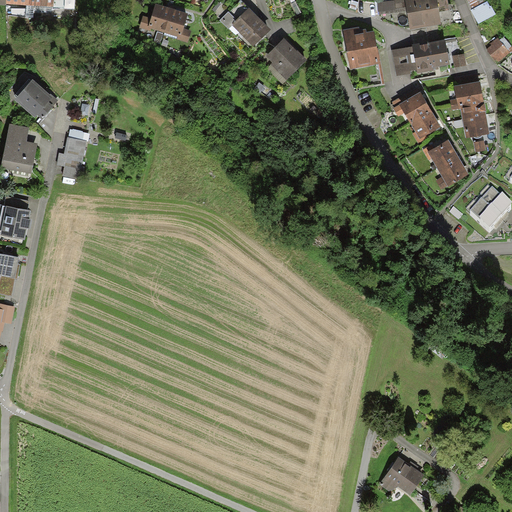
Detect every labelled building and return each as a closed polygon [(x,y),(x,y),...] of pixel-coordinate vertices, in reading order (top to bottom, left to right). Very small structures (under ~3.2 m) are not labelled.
[(405,0),(411,30),(441,25),(439,12),(449,11),(446,0),(405,0)] [(466,0),(479,24),(496,15),(492,8),(490,8),(487,3),(485,0),(466,0)] [(170,9),(156,4),(151,19),(143,16),(139,29),(151,33),(152,30),(158,32),(154,42),(161,45),(165,34),(177,38),(176,40),(188,44),(193,31),(184,29),(189,15),(174,10),(170,9)] [(34,7),(26,6),(26,17),(34,17),(34,7)] [(258,15),(251,8),(237,22),(229,13),(221,21),(229,29),(232,26),(252,48),(270,31),(256,17),(258,15)] [(360,29),(344,32),(350,70),(381,65),(375,33),(366,35),(365,31),(361,32),(360,29)] [(500,41),(499,39),(487,49),(498,63),(511,51),(511,47),(504,38),(500,41)] [(308,61),(285,39),(267,57),(273,64),(271,66),(287,82),(308,61)] [(450,66),(446,41),(393,51),(397,76),(417,72),(418,75),(440,70),(440,68),(450,66)] [(464,55),(454,57),(456,68),(467,66),(464,55)] [(456,88),(455,88),(457,99),(452,100),(453,109),(458,108),(459,110),(462,109),(467,139),(489,135),(480,83),(478,84),(476,75),(455,79),(456,88)] [(30,78),(15,96),(18,98),(16,101),(35,117),(37,115),(43,119),(59,100),(51,94),(50,96),(30,78)] [(442,128),(418,88),(393,103),(396,109),(394,110),(399,116),(404,113),(416,133),(413,134),(420,145),(429,139),(428,137),(442,128)] [(101,100),(95,99),(92,113),(98,114),(101,100)] [(30,129),(11,126),(2,168),(31,173),(37,144),(28,142),(30,129)] [(71,130),(69,138),(68,138),(64,154),(59,153),(56,166),(64,168),(62,178),(83,182),(86,167),(82,166),(87,142),(89,142),(90,134),(71,130)] [(484,141),(474,143),(476,153),(486,151),(484,141)] [(448,142),(436,149),(433,145),(424,150),(430,159),(432,158),(444,178),(437,182),(442,190),(448,186),(449,187),(468,175),(448,142)] [(511,213),(511,210),(489,189),(467,213),(492,235),(511,213)] [(5,207),(0,206),(0,230),(4,231),(3,239),(25,241),(27,230),(30,231),(32,221),(29,220),(31,212),(28,211),(30,202),(6,197),(5,207)] [(463,217),(454,210),(451,214),(460,221),(463,217)] [(20,258),(0,253),(0,294),(11,297),(15,280),(17,280),(20,265),(18,265),(20,258)] [(0,343),(4,324),(10,325),(14,309),(0,306),(0,343)] [(412,465),(399,457),(379,485),(389,491),(398,487),(410,495),(424,474),(412,465)]
